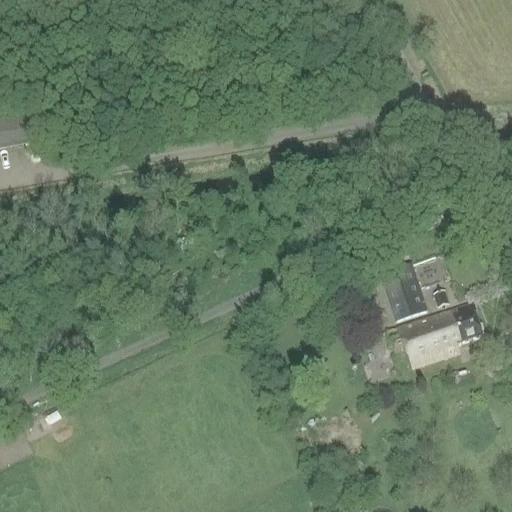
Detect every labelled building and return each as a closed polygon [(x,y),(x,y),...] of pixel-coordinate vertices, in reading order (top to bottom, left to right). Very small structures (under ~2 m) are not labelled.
[(32,116),(0,123),(0,149),(37,142),(32,116)] [(384,265),(406,257),(403,248),(381,256),(384,265)] [(427,314),(411,266),(379,277),(395,325),(427,314)] [(443,294),(433,298),(437,311),(448,308),(443,294)] [(470,306),(449,312),(446,314),(446,312),(397,329),(411,370),(459,354),(456,347),(481,339),(470,306)]
